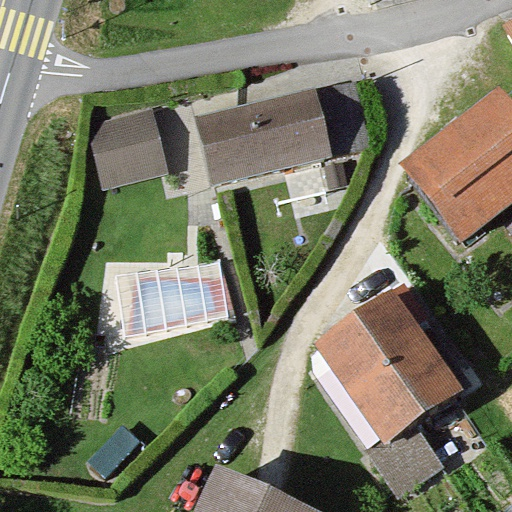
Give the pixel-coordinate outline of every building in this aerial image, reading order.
[(369,152),(353,87),(200,123),(216,188),(369,152)] [(511,209),(511,117),(499,101),(402,175),(460,249),(511,209)] [(167,173),(150,114),(87,131),(104,190),(167,173)] [(341,168),(326,171),(330,191),(345,188),(341,168)] [(457,400),(392,302),(315,352),(383,456),(372,464),(398,502),(443,472),(414,429),(457,400)] [(122,429),(89,467),(109,484),(142,446),(122,429)] [(278,511),(220,485),(207,511),(278,511)]
